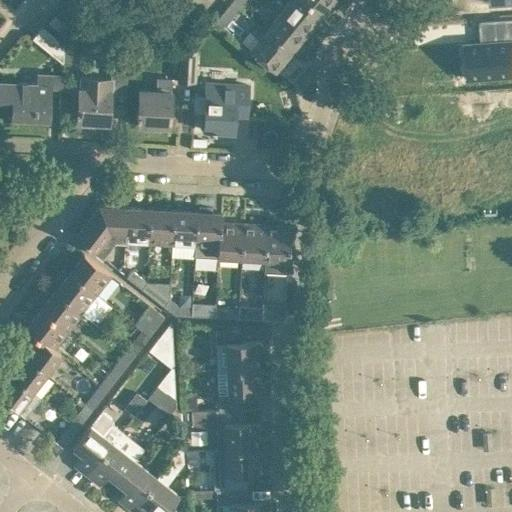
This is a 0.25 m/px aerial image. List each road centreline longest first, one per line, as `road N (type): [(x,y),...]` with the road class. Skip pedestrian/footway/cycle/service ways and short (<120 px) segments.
road 1 (residential): [(113,161),(278,170),(299,163),(345,57),(383,0)]
road 2 (residential): [(285,511),(276,332)]
road 3 (residential): [(0,282),(83,176),(113,161)]
